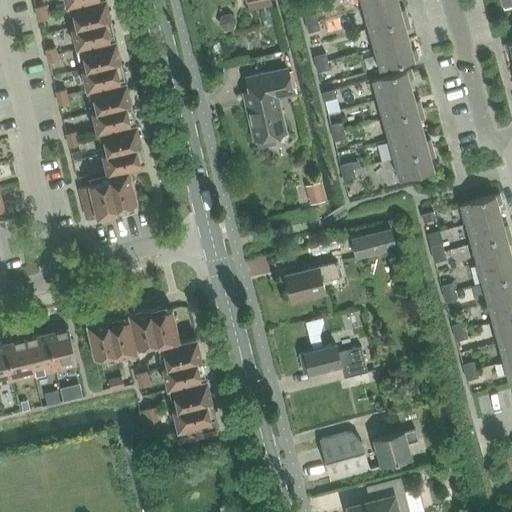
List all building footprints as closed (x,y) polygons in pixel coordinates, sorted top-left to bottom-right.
[(116,40),(110,18),(106,0),(96,0),(72,6),(77,26),(72,27),(77,49),(83,48),(116,40)] [(226,17),(239,13),(235,0),(234,0),(222,4),(226,17)] [(360,0),(363,9),(396,0),(360,0)] [(400,10),(397,0),(396,0),(363,9),(368,29),(407,18),(405,9),(400,10)] [(37,14),(47,12),(45,5),(35,7),(37,14)] [(47,12),(37,14),(39,20),(48,18),(47,12)] [(306,25),(319,22),(317,14),(304,17),(306,25)] [(407,18),(368,29),(374,48),(408,39),(405,28),(409,27),(407,18)] [(319,22),(306,25),(308,32),(320,29),(319,22)] [(408,39),(374,48),(379,69),(418,58),(415,48),(411,50),(408,39)] [(126,82),(121,60),(116,40),(83,48),(87,68),(82,69),(88,91),(93,90),(126,82)] [(47,56),(57,54),(55,47),(46,49),(47,56)] [(316,64),(328,61),(326,53),(314,56),(316,64)] [(57,54),(47,56),(49,62),(58,60),(57,54)] [(328,61),(316,64),(318,72),(330,69),(328,61)] [(287,68),(258,75),(246,77),(249,91),(244,93),(255,139),(286,132),(278,97),(293,94),(287,68)] [(372,79),(377,99),(412,90),(409,79),(413,78),(410,69),(372,79)] [(93,90),(97,110),(92,111),(98,133),(103,132),(136,124),(126,82),(93,90)] [(57,98),(67,96),(65,89),(56,91),(57,98)] [(323,92),(325,101),(337,98),(335,89),(323,92)] [(383,119),(421,109),(419,99),(415,101),(412,90),(377,99),(383,119)] [(67,96),(57,98),(59,105),(69,102),(67,96)] [(421,109),(383,119),(388,139),(423,129),(420,119),(424,118),(421,109)] [(365,113),(349,115),(350,130),(367,128),(365,113)] [(333,133),(345,130),(343,122),(331,125),(333,133)] [(145,161),(141,144),(136,124),(103,132),(108,152),(102,153),(108,175),(130,170),(141,167),(140,162),(145,161)] [(393,158),(432,148),(430,139),(425,140),(423,129),(388,139),(393,158)] [(345,130),(333,133),(335,141),(347,138),(345,130)] [(68,140),(77,138),(76,131),(66,133),(68,140)] [(77,138),(68,140),(69,147),(79,144),(77,138)] [(432,148),(393,158),(399,179),(434,169),(430,158),(435,157),(432,148)] [(342,173),(355,170),(353,162),(340,165),(342,173)] [(96,217),(117,212),(134,208),(133,203),(138,202),(130,170),(108,175),(109,179),(88,184),(88,185),(90,191),(91,198),(93,204),(94,210),(96,217)] [(355,170),(342,173),(344,180),(356,178),(355,170)] [(319,182),(306,185),(311,203),(324,200),(319,182)] [(81,194),(90,191),(88,185),(79,187),(81,194)] [(90,191),(81,194),(82,200),(91,198),(90,191)] [(460,204),(466,224),(500,214),(497,204),(502,203),(499,193),(460,204)] [(91,198),(82,200),(84,206),(93,204),(91,198)] [(93,204),(84,206),(85,212),(94,210),(93,204)] [(94,210),(85,212),(87,219),(96,217),(94,210)] [(434,211),(422,214),(424,222),(436,219),(434,211)] [(471,244),(510,233),(507,224),(503,225),(500,214),(466,224),(471,244)] [(392,228),(353,238),(358,256),(397,246),(392,228)] [(476,263),(511,254),(508,243),(511,242),(511,240),(510,233),(471,244),(476,263)] [(433,254),(444,251),(442,242),(431,246),(433,254)] [(444,251),(433,254),(435,262),(447,259),(444,251)] [(482,283),(511,274),(511,257),(511,254),(476,263),(482,283)] [(323,279),(341,275),(337,260),(287,272),(293,298),(326,290),(323,279)] [(511,274),(482,283),(487,303),(511,295),(511,274)] [(444,293),(455,290),(453,282),(441,285),(444,293)] [(455,290),(444,293),(446,301),(457,298),(455,290)] [(493,322),(511,317),(511,295),(487,303),(493,322)] [(166,304),(149,309),(129,313),(137,346),(157,342),(158,347),(163,345),(181,341),(180,340),(173,308),(168,309),(166,304)] [(129,313),(107,319),(86,324),(94,357),(115,352),(116,357),(139,351),(137,346),(129,313)] [(511,317),(493,322),(498,342),(511,338),(511,317)] [(454,332),(466,329),(464,321),(452,325),(454,332)] [(68,328),(47,333),(55,369),(77,363),(68,328)] [(466,329),(454,332),(457,340),(468,337),(466,329)] [(55,369),(47,333),(26,338),(34,374),(55,369)] [(320,334),(310,337),(313,349),(323,346),(320,334)] [(207,380),(201,358),(196,336),(180,340),(181,341),(163,345),(168,366),(163,367),(168,389),(173,388),(207,380)] [(34,374),(26,338),(5,343),(13,379),(34,374)] [(511,338),(498,342),(503,362),(511,359),(511,338)] [(0,381),(13,379),(5,343),(0,344),(0,381)] [(311,372),(346,363),(349,375),(367,371),(361,345),(339,351),(337,343),(323,346),(313,349),(306,350),(311,372)] [(511,359),(503,362),(509,382),(511,381),(511,359)] [(465,372),(477,369),(475,361),(463,364),(465,372)] [(477,369),(465,372),(467,380),(479,377),(477,369)] [(137,373),(138,380),(148,378),(146,371),(137,373)] [(118,388),(124,386),(122,377),(115,378),(118,388)] [(118,388),(115,378),(109,380),(111,389),(118,388)] [(150,384),(148,378),(138,380),(140,387),(150,384)] [(217,421),(211,399),(207,380),(173,388),(178,407),(173,409),(178,430),(179,430),(210,422),(217,421)] [(60,389),(63,400),(71,398),(68,387),(60,389)] [(58,391),(45,394),(47,404),(60,401),(58,391)] [(28,400),(21,402),(23,410),(30,409),(28,400)] [(155,406),(145,409),(147,415),(157,413),(155,406)] [(157,413),(147,415),(149,422),(158,420),(157,413)] [(217,421),(210,422),(213,434),(219,433),(217,421)] [(213,434),(210,422),(204,424),(207,436),(213,434)] [(204,424),(198,425),(201,437),(207,436),(204,424)] [(198,425),(191,427),(194,439),(201,437),(198,425)] [(194,439),(191,427),(185,428),(188,440),(194,439)] [(183,429),(179,430),(182,442),(188,440),(185,428),(183,429)] [(374,437),(381,464),(381,465),(383,465),(412,457),(408,442),(419,440),(416,428),(405,431),(405,430),(375,437),(374,437)] [(182,442),(179,430),(178,430),(173,431),(176,443),(182,442)] [(362,440),(353,430),(351,430),(321,438),(332,478),(370,468),(362,440)] [(173,431),(167,433),(169,445),(176,443),(173,431)] [(167,433),(160,434),(163,446),(169,445),(167,433)] [(154,436),(157,448),(163,446),(160,434),(154,436)] [(452,459),(443,461),(445,470),(450,473),(455,471),(452,459)] [(373,484),(377,500),(350,507),(351,511),(347,511),(409,511),(400,477),(373,484)]
